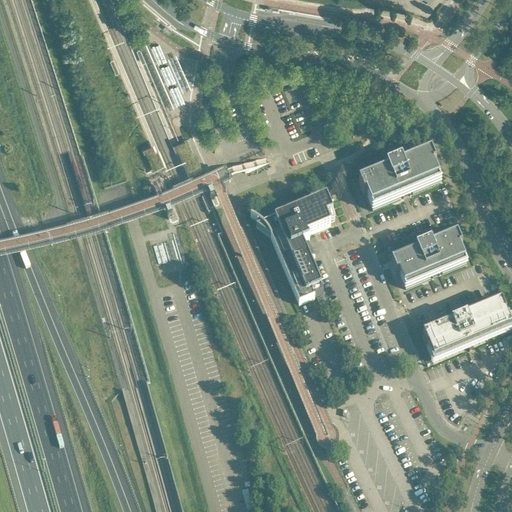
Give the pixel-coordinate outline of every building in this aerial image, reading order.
[(187,139),(174,144),(192,188),(206,182),(187,139)] [(154,143),(149,145),(142,148),(153,176),(165,171),(154,143)] [(440,184),(435,171),(433,168),(436,167),(431,155),(402,167),(401,165),(402,165),(402,164),(385,171),(385,172),(386,172),(387,174),(358,186),(363,197),(366,196),(373,213),(440,184)] [(332,214),(326,199),(256,229),(270,240),(299,307),(314,300),(311,294),(321,289),(308,258),(314,259),(314,258),(308,257),(303,245),(309,242),(307,237),(330,227),(326,217),(332,214)] [(405,291),(433,279),(466,266),(460,249),(462,248),(457,237),(433,247),(432,244),(414,251),(416,254),(391,264),(396,276),(399,275),(405,291)] [(477,346),(511,331),(511,325),(508,316),(506,317),(505,314),(506,314),(502,303),(423,336),(427,347),(428,347),(429,349),(427,350),(433,365),(464,352),(463,350),(467,349),(469,353),(474,351),(472,347),(477,345),(477,346)] [(349,408),(339,412),(343,421),(353,417),(349,408)]
